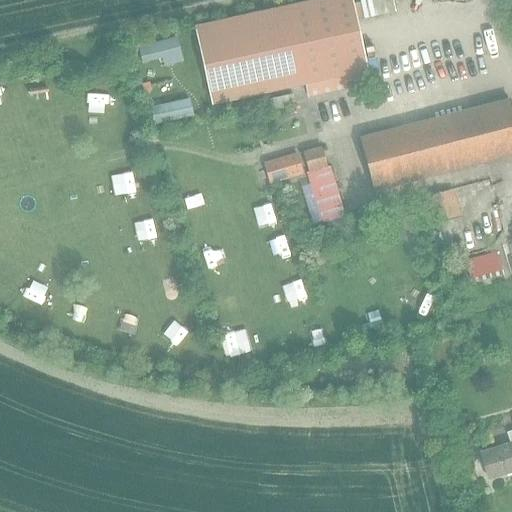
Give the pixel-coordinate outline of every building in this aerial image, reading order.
[(352,0),(312,0),(194,26),(211,104),(367,70),(352,0)] [(97,112),(123,105),(113,70),(88,77),(97,112)] [(511,115),(508,99),(479,106),(360,137),(374,191),(511,154),(511,115)] [(321,146),(302,151),(308,171),(307,172),(322,221),(344,214),(329,166),(327,166),(321,146)] [(302,175),(296,155),(264,164),(270,184),(302,175)] [(495,448),(497,456),(486,459),(485,458),(482,459),(488,478),(511,470),(511,430),(506,432),(509,444),(495,448)]
